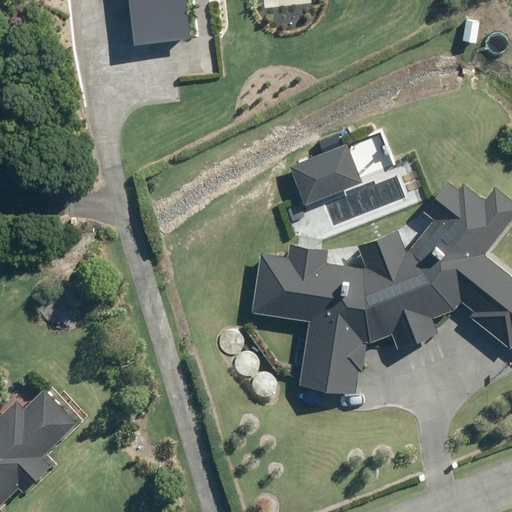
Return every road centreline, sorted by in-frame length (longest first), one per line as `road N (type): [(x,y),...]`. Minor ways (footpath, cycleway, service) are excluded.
road 1 (unknown): [(212,511),(94,99)]
road 2 (residential): [(387,511),(511,460)]
